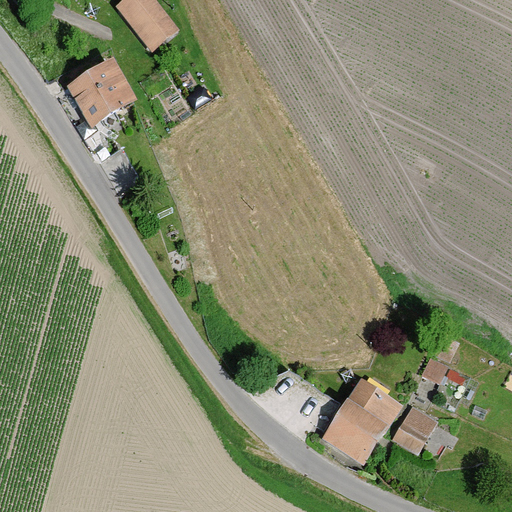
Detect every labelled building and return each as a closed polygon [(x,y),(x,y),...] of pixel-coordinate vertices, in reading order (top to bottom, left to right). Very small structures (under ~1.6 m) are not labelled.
[(150,0),(128,0),(113,11),(146,59),(177,38),(150,0)] [(136,108),(110,62),(65,87),(92,134),(136,108)] [(461,347),(441,337),(430,356),(451,367),(461,347)] [(360,381),(321,442),(364,469),(403,409),(360,381)] [(433,438),(405,422),(395,439),(423,456),(433,438)]
